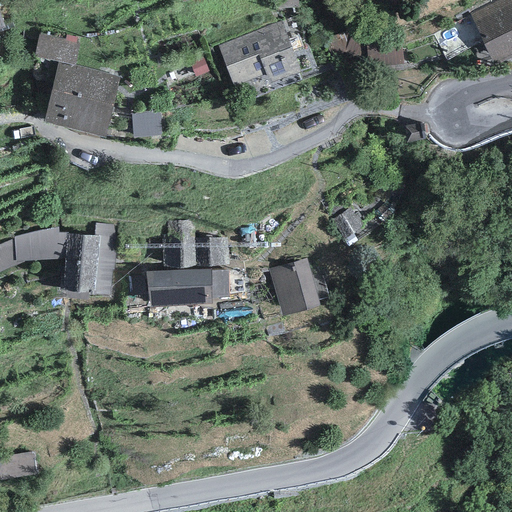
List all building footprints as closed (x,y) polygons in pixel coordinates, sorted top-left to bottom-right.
[(511,0),(499,0),(472,13),(494,59),(511,49),(511,0)] [(282,19),(217,43),(232,84),(266,71),(268,78),(300,66),(282,19)] [(39,33),(34,54),(57,60),(74,64),(79,42),(39,33)] [(74,64),(57,60),(44,114),(105,129),(119,75),(74,64)] [(160,110),(131,111),(133,134),(161,132),(160,110)] [(423,121),(404,123),(406,136),(424,134),(423,121)] [(350,206),(333,219),(344,235),(361,222),(350,206)] [(194,220),(169,221),(169,231),(161,232),(162,262),(195,261),(194,220)] [(95,234),(59,231),(59,223),(14,236),(0,242),(0,269),(23,258),(65,253),(63,280),(67,280),(66,289),(89,291),(89,285),(111,287),(113,264),(115,264),(118,226),(96,224),(95,234)] [(227,235),(197,237),(199,261),(228,259),(227,235)] [(306,256),(268,268),(282,309),(319,297),(306,256)] [(212,266),(159,267),(160,299),(193,298),(192,294),(227,292),(226,268),(212,268),(212,266)] [(34,449),(0,454),(0,475),(0,478),(38,472),(34,449)]
